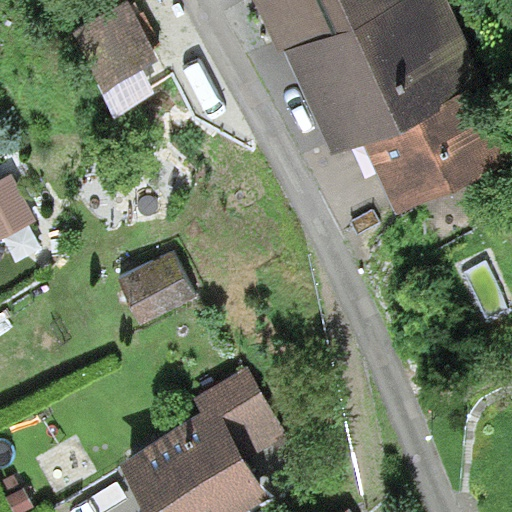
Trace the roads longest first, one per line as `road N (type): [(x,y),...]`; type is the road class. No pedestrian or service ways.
road 1 (residential): [(199,0),(334,247),(450,511)]
road 2 (track): [(387,511),(339,323),(359,303)]
